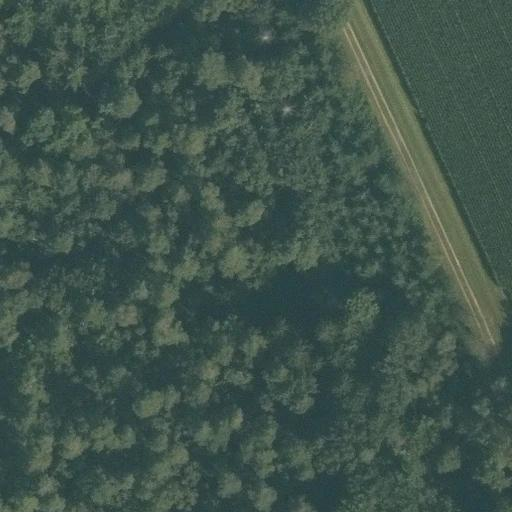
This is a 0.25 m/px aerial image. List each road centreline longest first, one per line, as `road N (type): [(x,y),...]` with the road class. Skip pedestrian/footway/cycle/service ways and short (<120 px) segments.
road 1 (track): [(511,464),(409,440),(315,395),(0,30)]
road 2 (track): [(511,391),(330,0)]
